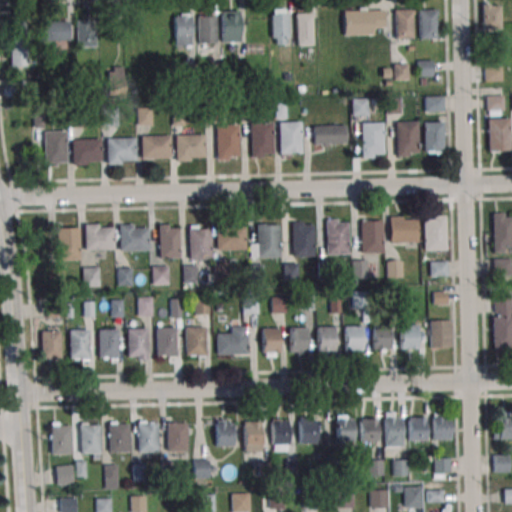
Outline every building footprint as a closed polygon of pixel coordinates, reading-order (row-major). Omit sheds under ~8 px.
[(481,2),(481,28),(499,28),(499,2),(481,2)] [(383,9),(343,9),(343,35),(373,35),(373,26),(383,26),(383,9)] [(412,9),(395,9),(395,39),(412,39),(412,9)] [(287,10),(271,10),(271,43),(287,43),(287,10)] [(436,39),(436,10),(419,10),(419,39),(436,39)] [(220,11),(220,42),(239,42),(239,11),(220,11)] [(312,45),(312,13),(296,13),(296,45),(312,45)] [(174,45),(191,45),(191,14),(174,14),(174,45)] [(216,43),(215,15),(197,15),(197,43),(216,43)] [(76,46),(95,46),(95,19),(76,19),(76,46)] [(68,21),(40,21),(40,41),(68,41),(68,21)] [(26,55),(26,23),(8,23),(8,55),(26,55)] [(417,76),(431,76),(431,60),(417,60),(417,76)] [(406,78),(406,64),(393,64),(393,79),(406,78)] [(501,66),(483,66),(483,81),(501,81),(501,66)] [(123,80),(121,67),(112,68),(114,81),(123,80)] [(502,114),(502,94),(485,94),(485,114),(502,114)] [(442,110),(442,96),(424,96),(424,110),(442,110)] [(367,98),(351,98),(351,115),(367,115),(367,98)] [(508,152),(508,118),(486,118),(486,152),(508,152)] [(442,121),(423,121),(423,152),(442,152),(442,121)] [(394,123),(416,122),(417,153),(407,154),(407,157),(395,158),(394,123)] [(249,124),(271,123),(272,155),(262,155),(262,159),(250,159),(249,124)] [(278,123),(299,123),(300,154),(290,154),(290,157),(278,157),(278,123)] [(360,124),(382,123),(383,154),(373,155),(373,159),(361,159),(360,124)] [(345,145),(345,125),(313,125),(313,145),(345,145)] [(215,126),(236,126),(237,157),(227,157),(228,161),(216,161),(215,126)] [(43,132),(65,131),(66,163),(56,163),(56,167),(44,167),(43,132)] [(140,137),(168,136),(169,158),(140,159),(140,137)] [(174,137),(203,136),(203,158),(189,158),(189,162),(175,163),(174,137)] [(105,139),(134,138),(135,161),(120,161),(121,165),(106,165),(105,139)] [(71,140),(99,140),(100,162),(86,162),(86,166),(71,166),(71,140)] [(511,212),(491,212),(491,252),(511,252),(511,212)] [(422,250),(444,250),(444,215),(422,215),(422,250)] [(387,217),(387,243),(417,242),(416,220),(401,220),(401,217),(387,217)] [(381,220),(359,220),(359,253),(381,253),(381,220)] [(324,221),(325,256),(347,255),(347,224),(336,224),(336,221),(324,221)] [(256,224),(257,258),(279,258),(278,226),(267,227),(267,223),(256,224)] [(290,223),(291,258),(313,257),(313,226),(302,226),(302,223),(290,223)] [(214,225),(214,251),(244,250),(243,227),(228,228),(228,224),(214,225)] [(83,225),(84,251),(113,251),(113,228),(98,228),(98,225),(83,225)] [(117,226),(118,252),(148,251),(147,228),(132,229),(132,225),(117,226)] [(157,225),(157,260),(180,259),(179,228),(168,228),(168,225),(157,225)] [(187,259),(209,259),(209,225),(187,225),(187,259)] [(79,260),(79,227),(57,227),(57,260),(79,260)] [(510,258),(492,258),(492,274),(510,274),(510,258)] [(386,260),(386,277),(400,277),(400,260),(386,260)] [(351,262),(364,261),(365,279),(351,279),(351,262)] [(212,263),(226,262),(227,280),(213,280),(212,263)] [(427,263),(446,262),(446,277),(428,278),(427,263)] [(282,264),(295,264),(296,281),(282,282),(282,264)] [(247,265),(261,265),(262,282),(248,283),(247,265)] [(181,266),(194,266),(195,283),(181,284),(181,266)] [(149,267),(163,267),(164,284),(150,285),(149,267)] [(81,269),(95,268),(96,286),(82,286),(81,269)] [(116,268),(130,268),(130,286),(117,286),(116,268)] [(46,269),(60,269),(60,286),(46,287),(46,269)] [(381,291),(395,291),(396,308),(382,309),(381,291)] [(353,292),(366,292),(367,309),(353,310),(353,292)] [(511,295),(491,295),(491,349),(511,349),(511,295)] [(269,297),(283,296),(284,314),(270,314),(269,297)] [(241,298),(255,297),(256,315),(242,315),(241,298)] [(136,299),(150,298),(151,316),(137,316),(136,299)] [(193,298),(207,298),(208,315),(194,316),(193,298)] [(110,317),(122,317),(122,299),(110,299),(110,317)] [(170,317),(180,317),(180,300),(170,300),(170,317)] [(429,322),(450,321),(451,348),(430,349),(429,322)] [(399,326),(416,325),(417,350),(399,351),(399,326)] [(370,327),(388,326),(388,351),(371,351),(370,327)] [(229,327),(243,327),(243,334),(245,334),(246,355),(215,356),(215,335),(229,335),(229,327)] [(343,328),(360,327),(361,352),(344,352),(343,328)] [(154,329),(173,328),(174,356),(155,357),(154,329)] [(183,328),(202,328),(203,356),(184,356),(183,328)] [(260,329),(278,328),(278,353),(261,354),(260,329)] [(288,328),(305,328),(306,353),(289,353),(288,328)] [(316,328),(333,328),(334,353),(316,353),(316,328)] [(125,330),(145,329),(146,357),(126,358),(125,330)] [(67,331),(87,330),(88,358),(68,359),(67,331)] [(97,331),(116,330),(117,358),(97,359),(97,331)] [(39,332),(59,332),(60,359),(40,360),(39,332)] [(497,417),(511,416),(511,440),(498,441),(497,417)] [(432,418),(448,417),(449,441),(432,442),(432,418)] [(407,419),(424,418),(424,442),(408,443),(407,419)] [(214,446),(233,446),(233,419),(214,419),(214,446)] [(359,419),(376,419),(376,443),(360,443),(359,419)] [(383,419),(400,419),(401,447),(384,448),(383,419)] [(298,421),(314,420),(315,444),(299,445),(298,421)] [(336,420),(352,420),(353,444),(337,444),(336,420)] [(243,421),(243,452),(260,452),(260,421),(243,421)] [(137,451),(156,451),(156,422),(137,422),(137,451)] [(186,451),(186,422),(166,422),(166,451),(186,451)] [(270,422),(286,422),(287,446),(271,446),(270,422)] [(107,453),(128,453),(128,423),(107,423),(107,453)] [(79,457),(98,457),(98,424),(79,424),(79,457)] [(51,455),(70,455),(70,426),(51,426),(51,455)] [(492,454),(492,472),(508,472),(508,454),(492,454)] [(449,472),(449,457),(433,457),(433,472),(449,472)] [(192,478),(208,478),(208,459),(192,459),(192,478)] [(367,475),(382,475),(382,460),(367,460),(367,475)] [(407,475),(407,460),(392,460),(392,475),(407,475)] [(104,464),(104,488),(117,488),(117,464),(104,464)] [(55,484),(72,484),(72,465),(55,465),(55,484)] [(422,507),(422,486),(403,487),(403,507),(422,507)] [(511,502),(511,487),(502,488),(502,503),(511,502)] [(369,507),(387,507),(387,489),(369,489),(369,507)] [(351,507),(351,490),(332,490),(332,507),(351,507)] [(441,500),(441,491),(427,492),(427,501),(441,500)] [(230,511),(247,511),(247,493),(230,493),(230,511)] [(130,511),(143,511),(143,497),(130,497),(130,511)] [(75,511),(75,498),(58,498),(58,511),(75,511)] [(96,511),(110,511),(110,498),(96,498),(96,511)]
